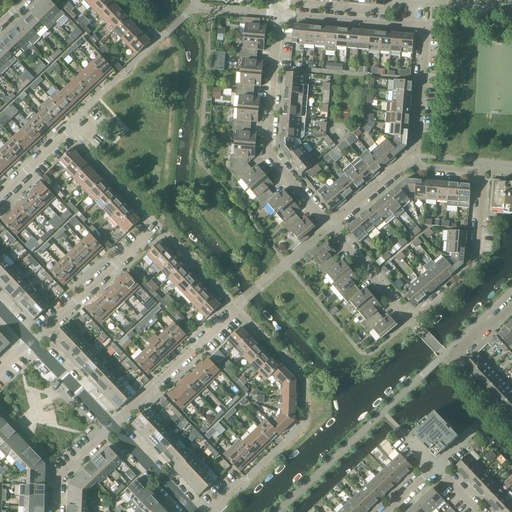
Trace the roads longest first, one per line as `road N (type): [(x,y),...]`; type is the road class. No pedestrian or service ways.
road 1 (residential): [(331,225),(266,151),(278,14)]
road 2 (residential): [(511,428),(449,361),(511,303)]
road 3 (residential): [(31,341),(157,224)]
road 4 (residential): [(113,427),(236,307)]
road 5 (residential): [(411,321),(473,267),(482,184)]
road 6 (residential): [(410,166),(427,39),(414,27)]
road 7 (residential): [(278,14),(414,27)]
road 8 (residential): [(411,321),(331,225)]
road 9 (residential): [(0,196),(69,129),(93,128)]
